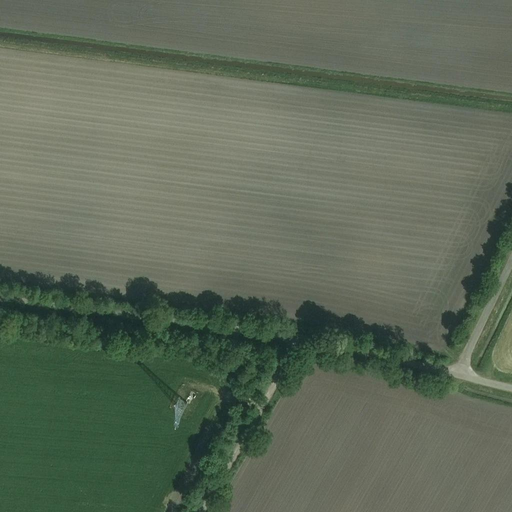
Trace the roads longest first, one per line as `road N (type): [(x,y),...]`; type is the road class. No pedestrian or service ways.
road 1 (track): [(457,376),(302,336),(0,298)]
road 2 (track): [(302,336),(202,511)]
road 3 (track): [(457,376),(511,263)]
